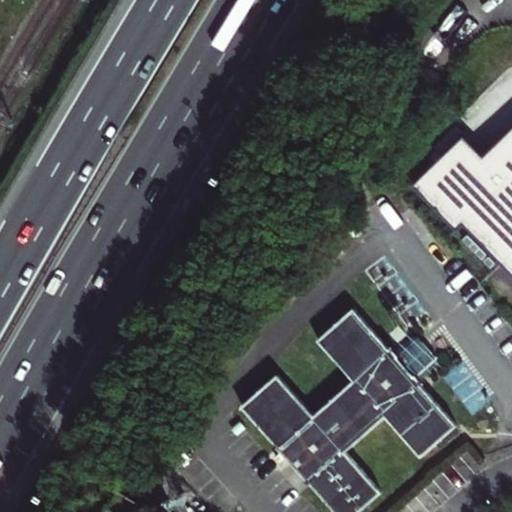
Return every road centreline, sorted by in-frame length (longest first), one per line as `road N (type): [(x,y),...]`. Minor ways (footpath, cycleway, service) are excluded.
road 1 (trunk): [(0,421),(246,0)]
road 2 (trunk): [(164,0),(0,286)]
